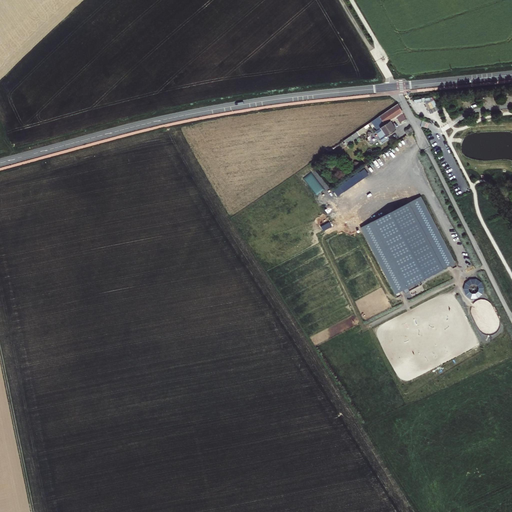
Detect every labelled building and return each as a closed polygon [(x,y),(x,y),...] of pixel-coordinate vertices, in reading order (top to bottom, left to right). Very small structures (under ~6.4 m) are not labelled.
[(438,110),(432,98),(425,101),(430,113),(438,110)] [(376,126),(379,130),(382,128),(392,121),(398,117),(401,122),(408,118),(401,106),(399,104),(373,122),(376,126)] [(398,130),(392,121),(382,128),(387,137),(398,130)] [(373,122),(364,128),(366,132),(376,126),(373,122)] [(412,133),(414,131),(412,127),(406,131),(408,135),(412,133)] [(366,132),(364,128),(344,142),(347,146),(366,132)] [(372,144),(379,139),(375,133),(368,138),(372,144)] [(360,227),(395,293),(455,262),(421,197),(360,227)]
